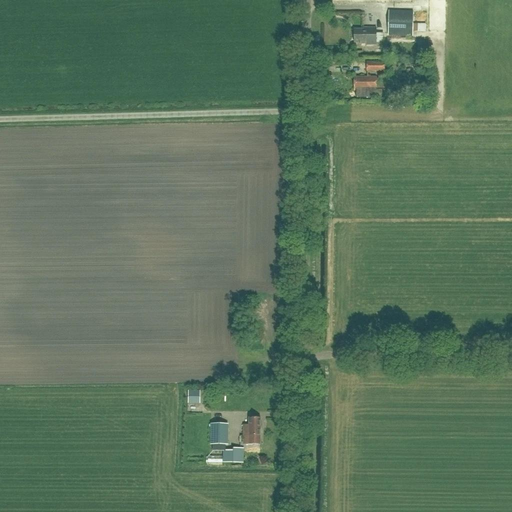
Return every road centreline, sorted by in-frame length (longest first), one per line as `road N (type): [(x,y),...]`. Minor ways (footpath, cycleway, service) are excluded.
road 1 (unclassified): [(300,355),(307,0)]
road 2 (track): [(0,118),(305,110)]
road 3 (unclassified): [(511,358),(300,355)]
road 4 (unclassified): [(298,511),(300,355)]
